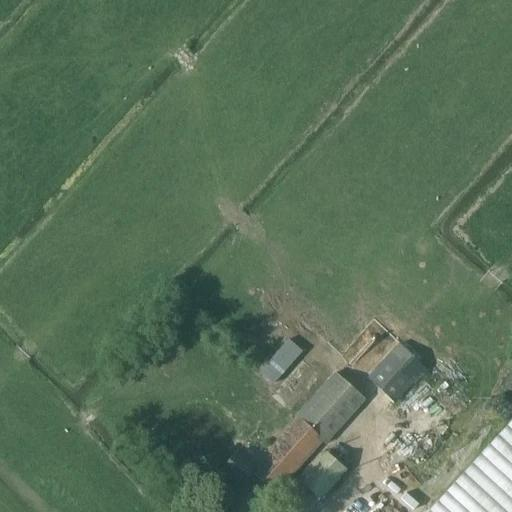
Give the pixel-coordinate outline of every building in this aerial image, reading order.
[(413,369),(422,361),(401,339),(392,348),(413,369)] [(274,384),(302,352),(288,340),(261,372),(274,384)] [(394,353),(369,378),(395,403),(420,378),(394,353)] [(241,489),(220,511),(256,511),(262,506),(262,505),(272,493),(275,495),(323,441),(318,437),(357,393),(335,374),(297,418),(298,419),(255,468),(238,453),(222,471),(241,489)] [(511,511),(511,416),(433,507),(438,511),(443,511),(449,505),(457,511),(511,511)] [(325,448),(308,473),(329,488),(347,464),(325,448)]
